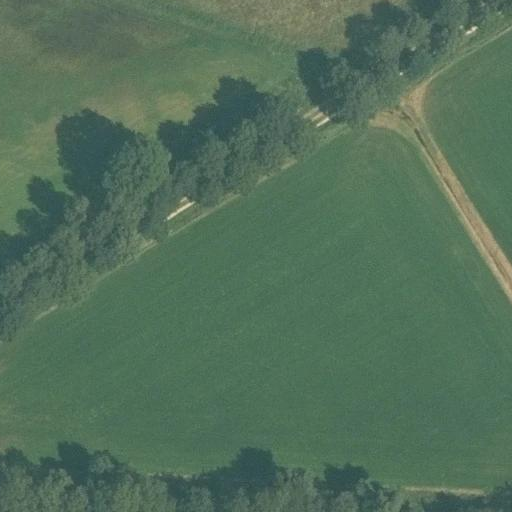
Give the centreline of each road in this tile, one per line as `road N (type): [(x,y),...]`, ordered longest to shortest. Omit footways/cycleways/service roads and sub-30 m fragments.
road 1 (track): [(502,0),(0,306)]
road 2 (unclassified): [(377,511),(0,490)]
